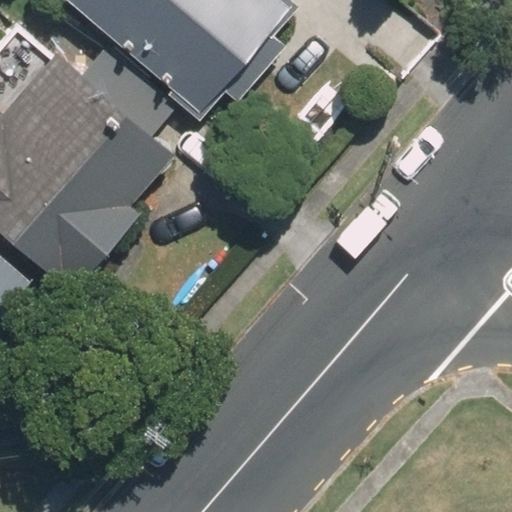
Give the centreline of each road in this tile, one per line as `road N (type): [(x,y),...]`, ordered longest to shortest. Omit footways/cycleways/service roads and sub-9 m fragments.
road 1 (residential): [(206,511),(423,269)]
road 2 (residential): [(423,269),(510,167)]
